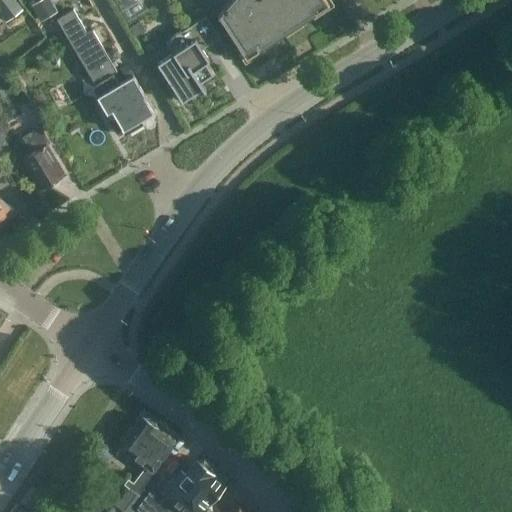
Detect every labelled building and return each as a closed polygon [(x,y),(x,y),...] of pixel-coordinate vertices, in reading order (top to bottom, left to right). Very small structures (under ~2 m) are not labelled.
[(23,9),(16,0),(0,0),(0,12),(5,21),(23,9)] [(40,19),(64,6),(60,0),(37,0),(32,3),(40,19)] [(245,58),(328,3),(325,0),(228,0),(216,14),(245,58)] [(86,32),(73,8),(56,17),(100,92),(96,95),(104,108),(111,107),(121,124),(119,125),(124,135),(143,123),(140,119),(152,111),(143,95),(144,94),(131,74),(118,82),(112,72),(116,70),(92,29),(86,32)] [(202,87),(204,90),(206,89),(201,81),(213,74),(205,62),(209,59),(202,48),(220,36),(206,15),(165,41),(173,52),(157,62),(182,100),(202,87)] [(136,36),(145,30),(139,21),(130,27),(136,36)] [(30,119),(38,114),(29,99),(20,105),(30,119)] [(22,157),(40,188),(64,174),(46,144),(50,142),(40,125),(22,136),(31,152),(22,157)] [(0,131),(0,155),(10,149),(10,148),(13,146),(9,139),(6,141),(0,131)] [(0,226),(14,210),(0,198),(0,226)] [(120,446),(146,466),(133,483),(128,479),(124,484),(142,498),(159,475),(152,470),(175,440),(156,427),(155,420),(148,416),(142,416),(120,446)] [(136,508),(140,511),(174,511),(180,505),(187,511),(197,511),(207,500),(208,501),(225,482),(213,472),(213,466),(204,458),(197,459),(179,479),(174,475),(162,490),(166,494),(161,501),(149,491),(136,508)]
